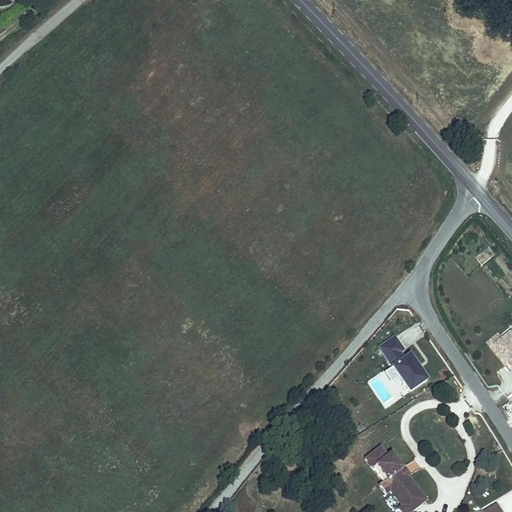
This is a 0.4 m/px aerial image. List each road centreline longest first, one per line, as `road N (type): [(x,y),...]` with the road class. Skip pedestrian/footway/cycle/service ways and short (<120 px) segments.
road 1 (track): [(210,511),(416,272)]
road 2 (unclassified): [(511,437),(440,329),(416,272),(475,190)]
road 3 (secondary): [(298,0),(475,190)]
